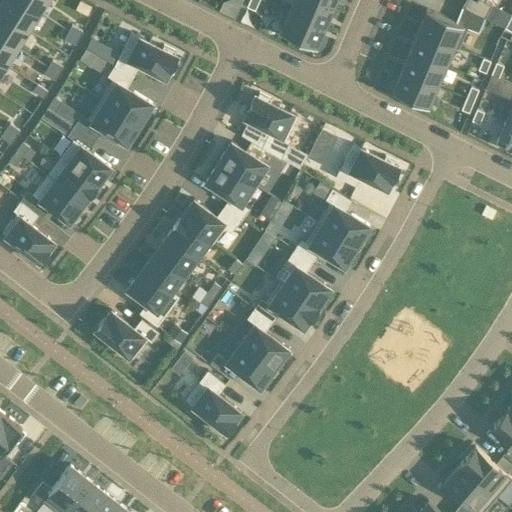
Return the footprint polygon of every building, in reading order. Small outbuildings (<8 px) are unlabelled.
[(13,0),(1,0),(0,2),(0,15),(26,33),(37,16),(13,0)] [(13,0),(37,16),(47,0),(13,0)] [(258,0),(248,0),(246,6),(254,10),(258,0)] [(324,26),(333,6),(318,0),(292,0),(288,10),(324,26)] [(464,0),(461,6),(483,17),(491,3),(485,0),(464,0)] [(453,45),(453,46),(457,48),(465,26),(478,31),(483,17),(461,6),(455,20),(426,8),(417,30),(453,45)] [(315,48),(324,26),(288,10),(279,32),(315,48)] [(508,25),(511,16),(511,13),(506,11),(501,21),(508,25)] [(0,15),(0,39),(15,50),(26,33),(0,15)] [(71,29),(67,36),(77,42),(81,35),(71,29)] [(417,30),(409,50),(445,65),(453,46),(453,45),(417,30)] [(130,31),(113,64),(133,75),(139,63),(164,76),(169,68),(176,54),(173,53),(175,50),(163,44),(161,47),(130,31)] [(67,36),(63,43),(73,49),(77,42),(67,36)] [(0,39),(0,64),(4,67),(15,50),(0,39)] [(85,47),(79,57),(98,68),(104,58),(85,47)] [(409,50),(400,70),(436,85),(445,65),(409,50)] [(490,60),(482,57),(477,69),(485,72),(490,60)] [(495,61),(490,73),(498,77),(503,65),(495,61)] [(50,64),(46,71),(56,77),(60,70),(50,64)] [(101,94),(99,97),(138,122),(151,102),(126,86),(133,75),(113,64),(107,74),(116,80),(105,97),(101,94)] [(436,85),(400,70),(392,91),(428,106),(436,85)] [(46,71),(41,77),(52,84),(56,77),(46,71)] [(498,77),(490,73),(486,85),(494,88),(498,77)] [(465,97),(473,100),(478,89),(470,85),(465,97)] [(35,87),(30,94),(40,101),(45,94),(35,87)] [(244,116),(270,129),(261,146),(280,157),(290,138),(286,136),(296,115),(269,101),(271,98),(259,91),(257,95),(255,94),(248,107),(248,108),(244,116)] [(61,100),(54,95),(47,106),(54,110),(61,100)] [(138,122),(99,97),(87,118),(126,142),(138,122)] [(468,112),(473,100),(465,97),(460,108),(468,112)] [(47,106),(40,116),(47,121),(54,110),(47,106)] [(471,120),(479,123),(484,111),(476,108),(471,120)] [(511,123),(504,120),(495,142),(511,148),(511,123)] [(7,127),(3,134),(12,141),(17,135),(7,127)] [(320,127),(313,142),(327,149),(334,134),(320,127)] [(3,134),(0,137),(0,141),(8,147),(12,141),(3,134)] [(58,157),(66,162),(96,184),(110,165),(73,137),(58,157)] [(230,140),(218,160),(253,182),(266,162),(230,140)] [(22,141),(15,151),(22,155),(29,146),(22,141)] [(397,161),(385,154),(383,158),(351,142),(335,175),(355,185),(361,174),(386,187),(390,179),(391,179),(398,165),(395,164),(397,161)] [(22,155),(15,151),(8,160),(14,165),(22,155)] [(276,170),(283,159),(276,155),(269,165),(276,170)] [(218,160),(205,180),(229,196),(223,205),(241,218),(249,207),(241,202),(251,186),(253,182),(218,160)] [(66,162),(54,179),(53,179),(83,201),(96,184),(66,162)] [(53,179),(54,179),(46,173),(31,192),(68,220),(83,201),(53,179)] [(316,220),(356,244),(368,224),(344,209),(350,199),(331,187),(324,198),(328,201),(316,220)] [(258,211),(270,219),(281,201),(270,194),(258,211)] [(193,198),(179,217),(209,239),(208,239),(212,242),(226,223),(234,228),(241,218),(223,205),(216,214),(193,198)] [(1,231),(38,260),(47,247),(53,240),(30,222),(37,213),(20,199),(12,209),(16,212),(1,231)] [(179,217),(166,234),(196,256),(208,239),(209,239),(179,217)] [(274,234),(280,226),(270,219),(264,228),(274,234)] [(293,248),(312,260),(319,249),(344,264),(356,244),(316,220),(304,240),(300,237),(293,248)] [(263,228),(257,238),(267,245),(274,235),(263,228)] [(166,234),(153,251),(183,273),(196,256),(166,234)] [(305,270),(312,260),(293,248),(286,258),(295,263),(282,282),(281,283),(316,306),(329,286),(305,270)] [(153,251),(140,269),(170,291),(171,290),(183,273),(153,251)] [(234,273),(242,263),(235,258),(228,268),(234,273)] [(140,269),(126,288),(145,302),(138,312),(156,325),(178,295),(171,290),(170,291),(140,269)] [(260,297),(253,307),(272,320),(279,310),(303,326),(308,318),(316,306),(281,283),(282,282),(278,279),(264,299),(260,297)] [(213,281),(207,291),(213,296),(220,286),(213,281)] [(213,296),(207,291),(200,301),(207,306),(213,296)] [(272,320),(253,307),(246,317),(254,323),(240,342),(273,366),(287,347),(264,330),(272,320)] [(140,317),(133,327),(110,309),(105,316),(104,316),(95,328),(97,330),(95,333),(105,341),(108,338),(132,357),(147,338),(150,341),(158,331),(140,317)] [(166,332),(178,342),(185,333),(178,328),(177,327),(172,323),(166,332)] [(172,337),(168,342),(176,348),(180,343),(172,337)] [(273,366),(240,342),(226,361),(259,385),(273,366)] [(183,351),(177,359),(186,366),(192,357),(183,351)] [(216,368),(223,358),(216,353),(209,363),(216,368)] [(234,418),(234,417),(240,410),(217,392),(224,383),(221,381),(207,369),(184,398),(212,420),(209,423),(220,431),(222,428),(225,430),(234,418)] [(511,413),(506,408),(491,426),(511,444),(511,413)] [(2,410),(0,412),(0,471),(10,459),(1,452),(21,426),(2,410)] [(474,445),(459,463),(496,495),(511,477),(474,445)] [(42,480),(29,496),(39,503),(41,499),(57,511),(62,511),(64,511),(63,510),(88,478),(69,463),(51,487),(42,480)] [(459,463),(443,481),(463,498),(455,507),(460,511),(481,511),(496,495),(459,463)] [(88,478),(63,510),(64,511),(65,511),(88,511),(105,491),(88,478)] [(116,511),(122,505),(105,491),(88,511),(116,511)] [(441,511),(427,500),(416,511),(460,511),(455,507),(450,511),(441,511)]
